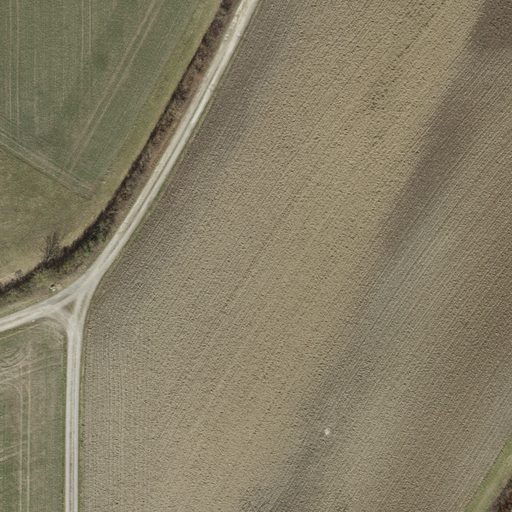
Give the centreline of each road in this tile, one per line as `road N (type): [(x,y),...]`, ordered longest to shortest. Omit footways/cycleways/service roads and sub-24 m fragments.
road 1 (track): [(0,322),(79,294),(179,140),(251,0)]
road 2 (track): [(79,294),(72,511)]
